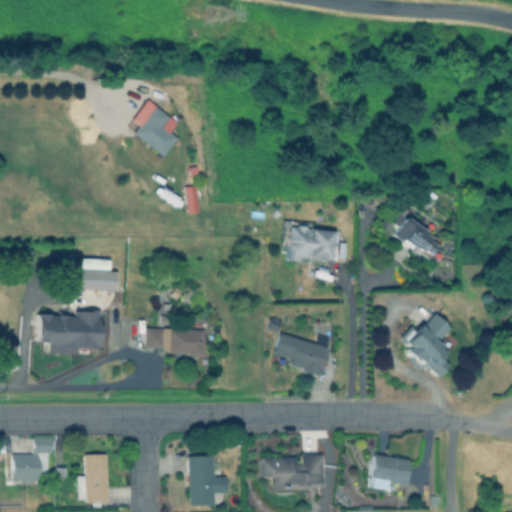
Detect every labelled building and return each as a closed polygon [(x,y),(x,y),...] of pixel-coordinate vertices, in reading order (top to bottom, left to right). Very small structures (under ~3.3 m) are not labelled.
[(173,135),(159,154),(129,130),(134,123),(128,117),(144,97),(173,120),(166,129),(173,135)] [(195,209),(183,210),(181,184),(193,183),(195,209)] [(393,209),(401,215),(402,214),(422,228),(421,229),(429,234),(431,232),(434,235),(432,238),(439,243),(437,246),(440,248),(431,260),(418,251),(416,253),(409,248),(410,247),(407,244),(406,247),(396,239),(397,238),(389,233),(396,223),(388,217),(393,209)] [(336,230),(334,244),(328,244),(326,258),(294,254),(294,259),(280,257),(282,245),(277,245),(280,217),(320,222),(319,227),(330,228),(329,229),(336,230)] [(113,269),(112,289),(72,286),(73,267),(113,269)] [(179,290),(173,298),(165,292),(171,284),(179,290)] [(119,303),(118,333),(107,332),(109,302),(119,303)] [(96,308),(96,316),(95,316),(93,346),(85,346),(85,351),(70,350),(70,352),(58,352),(58,350),(38,350),(39,339),(30,339),(31,311),(45,312),(45,313),(53,313),(53,312),(62,313),(62,314),(70,314),(70,308),(77,309),(77,307),(96,308)] [(431,311),(446,326),(433,339),(444,350),(438,356),(444,362),(432,375),(418,361),(417,363),(416,362),(415,363),(412,363),(407,358),(407,357),(399,348),(402,345),(393,336),(406,323),(410,326),(415,321),(418,324),(431,311)] [(268,315),(276,318),(273,329),(262,326),(266,316),(268,316),(268,315)] [(141,325),(201,328),(199,353),(184,353),(184,351),(164,350),(156,346),(140,345),(140,339),(132,339),(133,326),(141,326),(141,325)] [(276,330),(312,341),(314,333),(326,336),(323,345),(324,345),(316,374),(297,368),(298,365),(285,362),(286,357),(269,352),(276,330)] [(511,365),(499,352),(511,339),(511,365)] [(34,478),(7,479),(6,452),(29,451),(29,436),(48,435),(49,451),(44,451),(44,472),(34,472),(34,478)] [(102,452),(103,500),(96,500),(96,505),(89,505),(89,500),(80,500),(80,497),(72,498),(72,473),(80,473),(80,452),(102,452)] [(318,452),(319,485),(316,485),(316,489),(297,489),(293,492),(291,489),(282,489),(279,492),(274,492),(271,491),(271,490),(269,490),(265,487),(264,474),(252,475),(252,456),(290,455),(291,461),(295,461),(295,452),(318,452)] [(404,457),(400,482),(391,481),(390,482),(382,481),(381,487),(365,485),(366,477),(365,476),(369,452),(404,457)] [(222,474),(222,491),(210,491),(210,503),(185,503),(185,488),(183,488),(183,454),(210,454),(210,474),(222,474)] [(61,465),(61,475),(52,475),(52,465),(61,465)]
